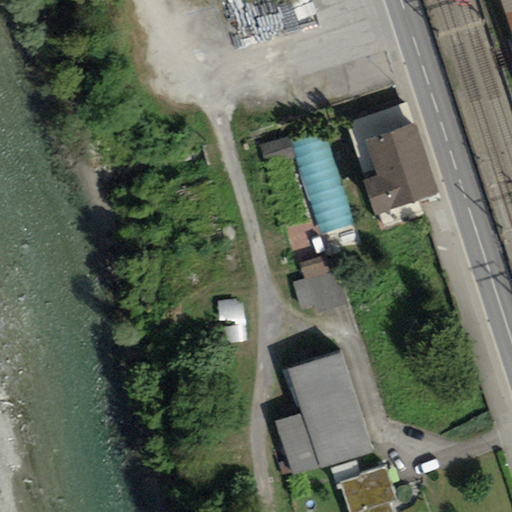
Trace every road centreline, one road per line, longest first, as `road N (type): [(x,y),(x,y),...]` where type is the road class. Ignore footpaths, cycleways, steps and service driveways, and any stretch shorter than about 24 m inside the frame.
road 1 (track): [(271,511),(256,426),(268,301),(219,117),(157,0)]
road 2 (primary): [(511,363),(399,0)]
road 3 (unknown): [(511,409),(473,446),(398,451),(328,302),(319,295),(268,301)]
road 4 (unknown): [(399,0),(196,74)]
